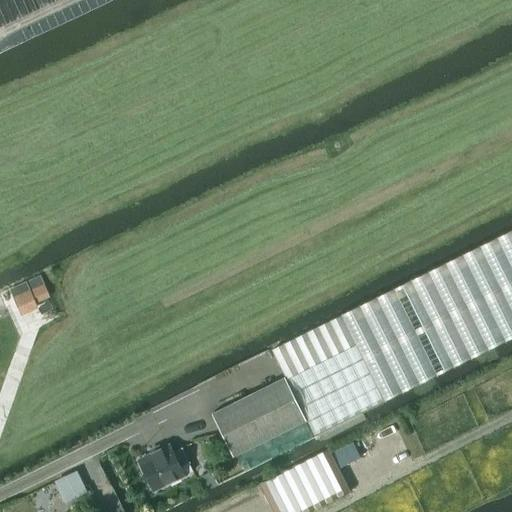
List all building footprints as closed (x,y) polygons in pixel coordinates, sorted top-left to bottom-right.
[(285,378),(212,415),(233,458),(306,422),(313,437),(511,338),(511,232),(271,352),(285,378)] [(36,309),(34,303),(49,296),(40,277),(39,277),(9,291),(21,316),(36,309)] [(169,446),(138,461),(153,492),(184,477),(184,476),(193,472),(189,464),(182,449),(173,454),(169,446)] [(328,450),(258,485),(271,511),(311,511),(350,492),(328,450)] [(247,463),(241,465),(244,472),(250,470),(247,463)] [(76,472),(54,483),(65,505),(88,494),(76,472)]
